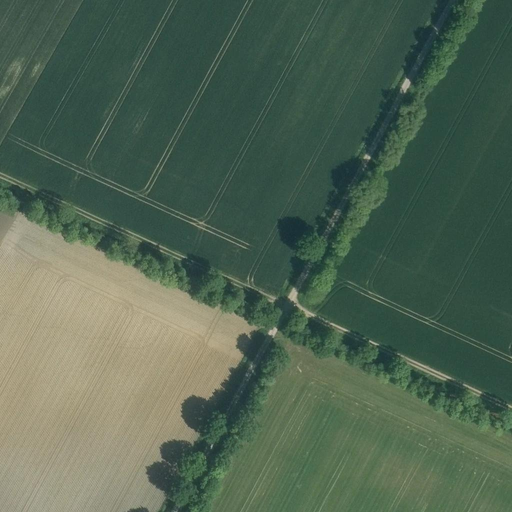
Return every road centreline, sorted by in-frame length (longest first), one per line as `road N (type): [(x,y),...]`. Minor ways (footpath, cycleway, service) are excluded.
road 1 (track): [(456,0),(291,308),(170,511)]
road 2 (track): [(511,414),(291,308)]
